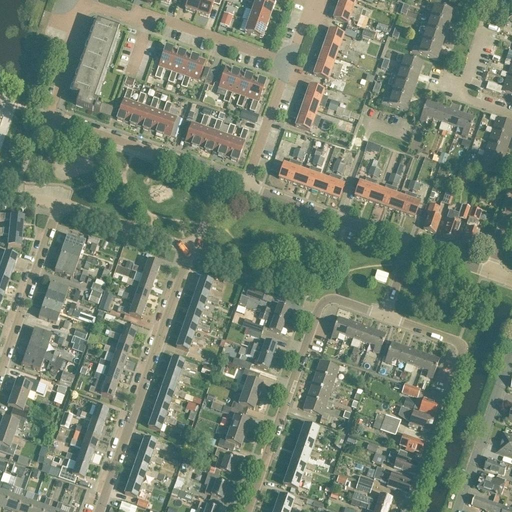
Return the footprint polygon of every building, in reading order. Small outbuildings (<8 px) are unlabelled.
[(196,17),(201,0),(188,0),(184,12),(196,17)] [(201,0),(196,17),(208,21),(213,6),(218,8),(221,0),(201,0)] [(273,9),(251,1),(248,0),(247,0),(246,4),(254,7),(251,13),(269,19),(273,9)] [(275,0),(250,0),(251,1),(273,9),(275,0)] [(344,0),(340,0),(336,10),(360,19),(362,12),(357,10),(356,12),(353,11),(355,4),(344,0)] [(432,14),(429,21),(448,27),(453,15),(427,7),(426,12),(432,14)] [(360,19),(336,10),(333,21),(347,26),(350,20),(353,21),(352,24),(358,25),(360,19)] [(269,19),(251,13),(248,24),(265,30),(269,19)] [(219,28),(228,31),(232,20),(223,17),(219,28)] [(419,31),(444,39),(448,27),(429,21),(427,28),(421,26),(419,31)] [(92,103),(117,31),(96,24),(71,95),(79,98),(75,108),(110,120),(113,110),(92,103)] [(244,35),(261,41),(265,30),(248,24),(244,35)] [(440,51),(444,39),(419,31),(417,36),(424,38),(421,45),(440,51)] [(325,43),(348,52),(351,45),(346,43),(345,45),(341,44),(343,38),(329,32),(325,43)] [(375,36),(363,32),(361,38),(373,42),(375,36)] [(325,43),(321,55),(335,60),(338,53),(342,54),(341,56),(346,58),(348,52),(325,43)] [(440,51),(421,45),(419,52),(413,50),(411,55),(436,63),(440,51)] [(171,75),(178,54),(172,52),(165,49),(154,80),(160,82),(163,72),(171,75)] [(176,77),(184,79),(191,59),(186,57),(186,56),(178,54),(171,75),(167,85),(173,87),(176,77)] [(321,55),(317,67),(340,75),(342,68),(337,66),(336,69),(333,68),(335,60),(321,55)] [(199,61),(191,58),(191,59),(184,79),(180,89),(186,91),(187,87),(190,88),(191,85),(188,84),(189,81),(198,84),(205,64),(199,62),(199,61)] [(399,73),(418,79),(422,67),(397,58),(395,64),(402,66),(399,73)] [(340,75),(317,67),(313,78),(327,83),(330,76),(333,78),(333,80),(338,82),(340,75)] [(500,79),(505,81),(511,83),(511,70),(509,69),(507,76),(501,74),(500,79)] [(228,106),(232,96),(239,76),(239,75),(232,73),(225,71),(218,91),(226,94),(223,104),(228,106)] [(215,74),(209,72),(205,83),(211,85),(215,74)] [(414,91),(418,79),(399,73),(397,79),(391,77),(389,83),(414,91)] [(236,109),(241,111),(245,100),(252,80),(245,77),(245,78),(239,76),(232,96),(239,98),(236,109)] [(258,82),(252,80),(245,100),(247,101),(252,103),(249,113),(254,115),(265,84),(258,82)] [(511,83),(505,81),(502,90),(487,85),(485,92),(500,97),(501,94),(511,97),(511,83)] [(410,103),(414,91),(389,83),(387,88),(393,90),(391,97),(410,103)] [(305,99),(325,106),(327,101),(322,99),(323,94),(309,89),(305,99)] [(123,124),(129,126),(136,106),(129,104),(132,94),(127,92),(116,123),(123,125),(123,124)] [(142,131),(149,111),(142,108),(145,98),(140,96),(136,106),(129,126),(129,127),(136,129),(142,131)] [(406,115),(410,103),(391,97),(389,104),(383,101),(381,107),(406,115)] [(305,99),(302,109),(316,114),(318,110),(323,111),(325,106),(305,99)] [(149,133),(155,135),(162,115),(155,113),(158,103),(153,101),(149,111),(142,131),(142,132),(149,134),(149,133)] [(434,123),(439,108),(426,104),(419,123),(425,126),(427,121),(434,123)] [(166,105),(162,115),(155,135),(155,136),(162,139),(162,138),(169,140),(176,120),(168,117),(171,107),(166,105)] [(450,112),(439,108),(434,123),(440,126),(438,133),(442,134),(450,112)] [(316,114),(302,109),(298,119),(318,126),(320,121),(315,119),(316,114)] [(255,125),(257,118),(242,112),(239,120),(255,125)] [(460,116),(450,112),(442,134),(446,135),(449,128),(455,131),(460,116)] [(474,120),(460,116),(455,131),(462,133),(461,138),(467,140),(474,120)] [(198,151),(198,150),(205,130),(208,120),(203,118),(199,128),(191,125),(184,145),(191,148),(191,149),(198,151)] [(492,132),(491,134),(510,141),(511,135),(511,127),(496,122),(496,120),(490,118),(489,122),(495,125),(492,132)] [(316,131),(318,126),(298,119),(295,129),(309,134),(311,129),(316,131)] [(211,156),(211,155),(218,135),(221,124),(216,123),(212,133),(205,130),(198,150),(204,152),(204,153),(211,156)] [(218,135),(211,155),(217,157),(217,158),(224,160),(224,159),(231,139),(235,129),(229,127),(226,137),(218,135)] [(485,134),(490,136),(487,146),(506,152),(510,141),(491,134),(492,132),(486,130),(485,134)] [(295,144),(298,135),(284,131),(281,140),(295,144)] [(239,142),(231,139),(224,159),(230,161),(230,162),(237,165),(248,133),(242,132),(239,142)] [(367,143),(364,153),(377,158),(381,147),(367,143)] [(502,164),(506,152),(487,146),(484,155),(478,153),(477,158),(482,160),(483,157),(502,164)] [(502,164),(483,157),(482,160),(480,167),(474,165),(473,169),(479,171),(479,170),(498,176),(502,164)] [(288,185),(295,165),(290,163),(288,168),(283,167),(278,181),(288,185)] [(295,165),(288,185),(298,188),(303,174),(299,172),(301,167),(295,165)] [(298,188),(308,192),(315,172),(310,170),(308,175),(303,174),(298,188)] [(308,192),(318,195),(323,181),(319,179),(321,174),(315,172),(308,192)] [(318,195),(328,199),(335,179),(330,177),(328,182),(323,181),(318,195)] [(335,179),(328,199),(338,202),(343,188),(339,186),(341,181),(335,179)] [(354,199),(364,203),(371,183),(366,181),(364,186),(359,185),(360,183),(354,181),(351,191),(356,193),(354,199)] [(371,183),(364,203),(374,206),(379,192),(375,190),(377,185),(371,183)] [(430,199),(432,189),(425,187),(423,197),(430,199)] [(374,206),(384,210),(391,190),(386,188),(384,193),(379,192),(374,206)] [(391,190),(384,210),(394,213),(399,199),(394,197),(396,192),(391,190)] [(447,207),(451,196),(445,194),(441,205),(447,207)] [(399,199),(394,213),(404,217),(411,197),(405,195),(403,200),(399,199)] [(416,199),(411,197),(404,217),(414,221),(419,206),(414,204),(416,199)] [(434,236),(440,220),(436,219),(439,210),(429,206),(426,216),(428,216),(423,232),(434,236)] [(461,207),(458,216),(449,213),(446,223),(447,223),(442,239),(454,243),(460,227),(456,226),(458,220),(465,222),(470,210),(461,207)] [(475,233),(478,223),(481,214),(471,210),(468,220),(469,220),(465,230),(467,230),(462,246),(473,250),(479,234),(475,233)] [(9,234),(22,235),(23,220),(11,219),(12,218),(0,216),(0,224),(4,225),(4,223),(10,223),(9,232),(9,234)] [(9,234),(9,232),(0,231),(0,239),(2,240),(2,237),(8,238),(7,248),(20,250),(22,235),(9,234)] [(63,247),(81,254),(85,245),(67,238),(63,247)] [(87,244),(92,246),(97,247),(98,242),(89,239),(87,244)] [(60,256),(78,262),(81,254),(63,247),(60,256)] [(0,269),(0,270),(12,274),(17,260),(5,256),(1,266),(0,265),(0,269)] [(57,265),(75,271),(80,273),(81,269),(77,267),(78,262),(60,256),(57,265)] [(87,259),(85,265),(90,267),(95,268),(97,262),(87,259)] [(131,273),(143,277),(155,281),(160,267),(148,263),(144,272),(133,268),(131,273)] [(75,271),(57,265),(54,274),(72,280),(75,271)] [(0,285),(7,288),(12,274),(0,270),(0,269),(0,285)] [(100,280),(99,280),(98,283),(105,285),(110,274),(103,272),(100,280)] [(87,275),(82,273),(79,283),(84,285),(87,275)] [(150,295),(155,281),(143,277),(140,286),(128,282),(126,287),(138,291),(138,290),(150,295)] [(207,299),(207,298),(210,290),(222,294),(224,289),(212,285),(211,285),(200,281),(195,295),(207,299)] [(101,297),(105,285),(98,283),(96,282),(94,286),(93,286),(90,293),(101,297)] [(50,285),(47,294),(65,300),(68,291),(50,285)] [(133,304),(145,308),(150,295),(138,290),(138,291),(135,299),(123,295),(122,301),(133,305),(133,304)] [(263,297),(248,291),(245,298),(260,303),(263,297)] [(80,295),(75,293),(72,303),(77,304),(80,295)] [(47,294),(44,303),(62,309),(65,300),(47,294)] [(101,297),(92,294),(88,304),(97,307),(101,297)] [(207,299),(195,295),(190,309),(202,313),(203,312),(206,304),(217,308),(219,302),(207,298),(207,299)] [(59,318),(62,309),(44,303),(41,312),(59,318)] [(133,304),(133,305),(130,313),(119,309),(117,314),(129,319),(129,318),(140,322),(145,308),(133,304)] [(109,314),(111,308),(102,305),(100,311),(109,314)] [(257,315),(259,315),(284,324),(289,311),(273,306),(271,313),(269,312),(261,310),(260,312),(258,311),(257,315)] [(202,313),(190,309),(185,322),(197,327),(198,326),(201,318),(212,321),(214,316),(203,312),(202,313)] [(59,318),(41,312),(38,321),(56,327),(59,318)] [(265,324),(263,330),(262,331),(263,331),(280,337),(284,324),(259,315),(257,321),(265,324)] [(103,323),(112,326),(114,320),(105,317),(103,323)] [(338,337),(345,340),(350,325),(337,320),(331,340),(337,342),(338,337)] [(185,322),(180,336),(193,341),(193,340),(196,331),(207,335),(209,330),(198,326),(197,327),(185,322)] [(263,330),(244,323),(241,329),(245,331),(261,336),(263,331),(262,331),(263,330)] [(361,329),(350,325),(345,340),(352,342),(350,349),(354,350),(361,329)] [(108,340),(119,344),(119,343),(132,347),(136,333),(124,329),(121,338),(110,334),(108,340)] [(372,332),(361,329),(354,350),(358,352),(360,345),(367,347),(372,332)] [(243,337),(259,342),(261,336),(245,331),(243,337)] [(31,341),(49,347),(52,338),(34,332),(31,341)] [(87,336),(75,332),(73,338),(85,342),(87,336)] [(385,337),(372,332),(367,347),(374,350),(372,354),(378,356),(385,337)] [(193,341),(180,336),(176,350),(188,354),(191,345),(202,349),(204,344),(193,340),(193,341)] [(86,344),(73,339),(71,345),(74,346),(72,352),(82,355),(86,344)] [(46,356),(49,347),(31,341),(28,350),(46,356)] [(103,353),(114,357),(115,357),(127,361),(132,347),(119,343),(119,344),(116,352),(105,348),(103,353)] [(246,352),(272,361),(276,348),(265,344),(263,349),(256,346),(255,348),(248,346),(246,352)] [(217,360),(221,350),(209,345),(205,356),(217,360)] [(399,365),(404,350),(391,345),(384,365),(390,367),(392,362),(399,365)] [(28,350),(25,358),(42,365),(43,362),(55,366),(57,360),(53,358),(46,356),(28,350)] [(267,373),(272,361),(246,352),(240,350),(238,356),(244,358),(253,361),(253,360),(259,362),(256,370),(267,373)] [(415,354),(404,350),(399,365),(406,367),(403,374),(407,375),(415,354)] [(420,372),(426,357),(415,354),(407,375),(411,377),(413,370),(420,372)] [(115,357),(114,357),(111,366),(100,362),(98,367),(106,370),(110,371),(110,370),(122,375),(127,361),(115,357)] [(439,362),(426,357),(420,372),(427,375),(426,379),(432,382),(439,362)] [(42,365),(25,358),(21,367),(39,374),(42,365)] [(172,361),(167,375),(179,379),(182,370),(193,374),(195,369),(184,365),(183,365),(172,361)] [(231,367),(244,372),(244,371),(249,373),(251,367),(233,361),(231,367)] [(334,383),(335,381),(337,374),(343,376),(345,371),(339,369),(338,371),(319,365),(315,377),(334,383)] [(117,388),(122,375),(110,370),(110,371),(106,370),(103,378),(95,375),(93,381),(105,385),(105,384),(117,388)] [(244,371),(244,372),(240,385),(245,387),(243,394),(258,400),(262,387),(257,385),(260,377),(249,373),(244,371)] [(58,386),(70,390),(74,378),(66,376),(62,374),(58,386)] [(179,379),(167,375),(162,389),(174,393),(175,392),(177,384),(189,388),(191,382),(179,379)] [(315,377),(311,389),(330,395),(333,386),(339,388),(341,383),(335,381),(334,383),(315,377)] [(16,383),(11,396),(27,402),(29,394),(35,396),(39,385),(24,380),(22,385),(16,383)] [(105,384),(105,385),(102,393),(90,389),(88,394),(100,399),(101,398),(112,402),(117,388),(105,384)] [(434,419),(438,408),(430,405),(431,404),(417,399),(419,393),(404,387),(401,396),(416,401),(413,411),(418,413),(418,414),(434,419)] [(66,391),(58,388),(56,394),(64,397),(66,391)] [(174,393),(162,389),(157,403),(169,407),(170,406),(173,398),(184,401),(186,396),(175,392),(174,393)] [(330,395),(311,389),(307,400),(326,407),(325,409),(331,411),(333,406),(327,404),(330,395)] [(234,400),(231,411),(246,416),(248,411),(253,413),(258,400),(243,394),(240,402),(234,400)] [(24,409),(27,402),(11,396),(7,409),(13,411),(11,417),(26,422),(30,411),(24,409)] [(323,416),(325,409),(326,407),(307,400),(303,412),(321,419),(321,421),(327,423),(328,418),(323,416)] [(406,400),(404,406),(411,408),(413,402),(406,400)] [(169,407),(157,403),(152,416),(165,421),(165,420),(168,411),(179,415),(181,410),(170,406),(169,407)] [(79,420),(91,424),(91,423),(103,427),(108,414),(96,409),(93,419),(81,415),(79,420)] [(232,424),(230,432),(245,437),(249,424),(244,422),(246,416),(231,411),(223,409),(221,415),(228,417),(227,422),(232,424)] [(413,415),(410,414),(407,413),(405,419),(411,421),(408,430),(416,433),(417,431),(429,435),(433,422),(413,415)] [(73,418),(64,415),(59,428),(68,431),(73,418)] [(176,423),(165,420),(165,421),(152,416),(147,430),(160,434),(163,425),(174,429),(176,423)] [(374,423),(397,432),(400,423),(385,418),(385,419),(377,416),(374,423)] [(3,421),(0,428),(0,433),(14,439),(16,431),(22,433),(26,422),(11,417),(9,423),(3,421)] [(91,423),(91,424),(88,432),(77,428),(75,434),(86,438),(86,437),(99,441),(103,427),(91,423)] [(372,430),(394,439),(397,432),(374,423),(372,430)] [(304,428),(299,440),(314,445),(315,443),(317,435),(326,438),(327,434),(319,431),(318,433),(304,428)] [(245,437),(230,432),(227,439),(221,437),(217,448),(233,454),(235,448),(240,450),(245,437)] [(14,439),(0,433),(0,454),(13,459),(17,448),(11,446),(14,439)] [(86,437),(86,438),(83,446),(72,442),(70,447),(81,451),(94,455),(99,441),(86,437)] [(511,460),(511,439),(504,437),(497,456),(511,460)] [(421,457),(425,446),(409,440),(409,441),(403,439),(400,447),(406,449),(405,453),(413,456),(413,454),(421,457)] [(299,440),(295,452),(310,457),(311,454),(313,447),(322,450),(323,445),(315,443),(314,445),(299,440)] [(144,441),(139,455),(151,460),(151,459),(154,450),(165,454),(167,449),(155,445),(144,441)] [(77,464),(89,469),(94,455),(81,451),(78,460),(67,456),(65,461),(76,465),(77,464)] [(218,460),(214,472),(205,469),(204,473),(218,478),(220,474),(231,477),(236,463),(226,460),(227,454),(217,451),(214,459),(218,460)] [(310,457),(295,452),(291,464),(306,469),(307,466),(309,459),(318,462),(319,457),(311,454),(310,457)] [(139,455),(134,469),(146,473),(146,472),(149,464),(160,468),(162,463),(151,459),(151,460),(139,455)] [(414,477),(416,471),(388,461),(374,456),(371,465),(381,468),(382,465),(386,466),(387,465),(394,468),(393,471),(402,474),(402,473),(414,477)] [(389,456),(388,461),(416,471),(419,464),(406,460),(407,459),(398,456),(397,459),(389,456)] [(19,459),(16,465),(28,469),(30,463),(19,459)] [(50,464),(45,462),(41,474),(48,476),(51,468),(49,468),(50,464)] [(508,473),(509,470),(488,462),(484,473),(504,479),(506,472),(508,473)] [(89,469),(77,464),(76,465),(73,473),(62,469),(58,481),(74,486),(76,480),(84,482),(89,469)] [(306,469),(291,464),(287,476),(302,481),(302,478),(305,471),(314,474),(315,469),(307,466),(306,469)] [(146,473),(134,469),(129,483),(141,487),(142,486),(145,478),(156,482),(157,476),(146,472),(146,473)] [(390,478),(383,475),(383,473),(377,471),(373,481),(387,487),(386,490),(395,493),(395,492),(407,496),(412,483),(400,479),(400,478),(392,475),(390,478)] [(219,479),(208,476),(206,484),(204,487),(207,488),(204,496),(211,498),(222,502),(227,488),(217,485),(219,479)] [(302,481),(287,476),(283,488),(297,493),(301,483),(309,486),(311,481),(302,478),(302,481)] [(180,494),(184,482),(177,479),(173,491),(180,494)] [(345,488),(347,482),(338,479),(336,485),(345,488)] [(501,500),(506,484),(497,481),(495,484),(482,479),(478,492),(501,500)] [(359,480),(357,486),(371,490),(373,484),(359,480)] [(141,487),(129,483),(124,497),(128,498),(136,501),(140,492),(151,495),(153,490),(142,486),(141,487)] [(355,492),(369,496),(371,490),(357,486),(355,492)] [(0,510),(3,511),(4,511),(9,498),(12,498),(15,490),(10,488),(7,497),(0,494),(0,510)] [(4,511),(17,511),(21,502),(23,503),(26,494),(22,493),(19,501),(12,498),(9,498),(4,511)] [(190,504),(192,498),(179,494),(177,500),(190,504)] [(352,502),(359,505),(380,511),(388,511),(392,502),(378,497),(375,504),(363,500),(364,498),(354,495),(352,502)] [(17,511),(30,511),(33,506),(35,507),(38,498),(34,497),(31,505),(23,503),(21,502),(17,511)] [(279,511),(290,511),(293,506),(301,509),(303,504),(294,501),(293,503),(279,498),(275,510),(279,511)] [(511,511),(475,500),(472,509),(481,511),(511,511)] [(33,506),(30,511),(44,511),(45,510),(47,511),(50,503),(46,501),(43,510),(35,507),(33,506)] [(145,511),(148,505),(139,502),(136,509),(145,511)]
